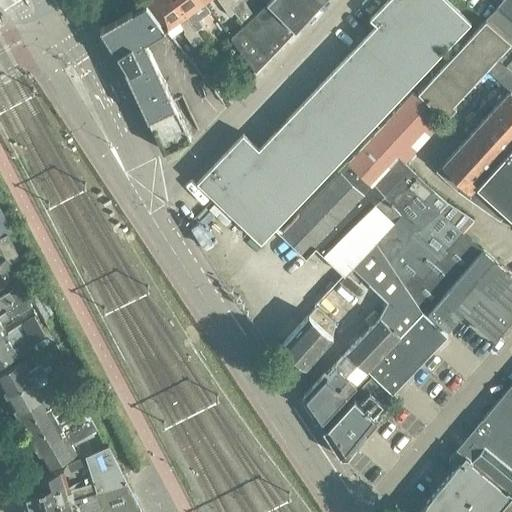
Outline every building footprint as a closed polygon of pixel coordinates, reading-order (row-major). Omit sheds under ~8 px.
[(147,0),(146,1),(147,2),(165,29),(172,36),(183,28),(184,30),(184,32),(194,47),(203,40),(195,30),(173,0),(147,0)] [(203,1),(202,0),(173,0),(195,30),(203,25),(192,10),(203,1)] [(231,0),(202,0),(203,1),(205,0),(217,0),(220,3),(228,14),(233,11),(243,24),(246,21),(231,0)] [(268,0),(255,14),(235,34),(231,37),(256,72),(283,43),(284,44),(297,29),(312,13),(323,0),(268,0)] [(231,0),(246,21),(252,15),(241,0),(231,0)] [(366,131),(437,57),(471,21),(448,0),(386,0),(370,17),(377,24),(318,86),(366,131)] [(511,8),(502,0),(486,18),(472,34),(506,65),(511,70),(511,8)] [(511,0),(502,0),(511,8),(511,0)] [(132,9),(100,27),(123,63),(164,150),(191,138),(145,40),(165,29),(147,2),(133,10),(132,9)] [(506,65),(472,34),(418,91),(446,118),(457,106),(454,103),(486,68),(495,76),(506,65)] [(436,171),(457,190),(497,218),(505,209),(488,193),(511,168),(511,70),(506,65),(495,76),(510,90),(443,163),(436,171)] [(225,103),(240,87),(231,77),(216,91),(225,103)] [(243,133),(197,181),(238,219),(261,242),(366,131),(318,86),(259,147),(243,133)] [(431,134),(443,120),(414,92),(348,163),(347,162),(338,172),(339,173),(300,215),(299,213),(282,230),(307,253),(315,245),(324,254),(376,203),(410,166),(405,161),(416,149),(410,143),(424,128),(431,134)] [(376,203),(391,220),(393,223),(376,241),(405,285),(423,311),(425,311),(427,313),(482,248),(481,246),(481,247),(463,231),(474,218),(449,201),(426,182),(410,166),(376,203)] [(511,168),(488,193),(505,209),(511,215),(511,168)] [(0,238),(8,233),(13,231),(0,208),(0,238)] [(21,257),(8,233),(0,238),(0,283),(0,284),(18,273),(12,263),(21,257)] [(380,315),(348,349),(368,369),(371,372),(426,314),(425,312),(423,311),(405,285),(376,241),(352,266),(352,267),(354,266),(389,299),(380,315)] [(495,338),(511,317),(511,273),(482,248),(428,311),(448,329),(463,311),(495,338)] [(26,286),(45,319),(56,312),(37,280),(26,286)] [(0,337),(8,333),(3,325),(14,318),(13,316),(19,312),(20,314),(34,304),(22,284),(12,290),(17,298),(12,300),(14,304),(0,312),(0,337)] [(0,301),(0,312),(14,304),(12,300),(17,298),(12,290),(5,295),(10,301),(6,303),(4,299),(0,301)] [(335,321),(317,305),(309,314),(282,344),(283,345),(280,348),(281,353),(290,361),(295,362),(298,358),(305,364),(304,364),(306,365),(333,335),(335,321)] [(371,372),(392,392),(448,334),(426,314),(371,372)] [(8,333),(0,337),(0,363),(19,351),(14,344),(26,336),(23,331),(26,330),(33,341),(45,333),(35,316),(8,333)] [(367,369),(368,369),(348,349),(337,362),(302,399),(319,422),(352,386),(355,389),(371,372),(367,369)] [(0,374),(0,383),(7,396),(48,373),(48,374),(52,372),(49,368),(47,369),(44,364),(30,372),(24,361),(0,374)] [(7,396),(17,413),(62,389),(60,385),(56,387),(48,374),(48,373),(7,396)] [(380,392),(391,402),(397,396),(373,374),(367,380),(367,381),(380,392)] [(380,392),(367,381),(354,395),(360,400),(369,390),(376,396),(380,392)] [(460,446),(511,490),(511,385),(477,425),(460,446)] [(17,413),(27,432),(56,415),(51,407),(64,399),(61,395),(64,393),(62,389),(17,413)] [(377,397),(376,396),(369,390),(360,400),(354,395),(323,429),(333,444),(347,428),(350,431),(362,418),(359,416),(377,397)] [(350,431),(347,428),(333,444),(340,456),(348,456),(382,414),(377,409),(383,403),(377,397),(359,416),(362,418),(350,431)] [(37,449),(91,418),(85,409),(61,423),(56,415),(27,432),(37,449)] [(91,418),(37,449),(48,467),(75,451),(71,443),(97,429),(91,418)] [(25,491),(23,492),(29,511),(70,500),(93,493),(93,492),(126,481),(108,445),(86,456),(88,465),(92,476),(84,478),(85,483),(63,489),(57,470),(52,472),(51,472),(42,475),(32,478),(32,479),(31,482),(33,489),(26,491),(25,491)] [(511,511),(511,490),(460,446),(449,458),(457,464),(419,511),(418,511),(511,511)] [(128,511),(140,508),(126,481),(93,492),(93,494),(70,501),(70,500),(29,511),(128,511)]
